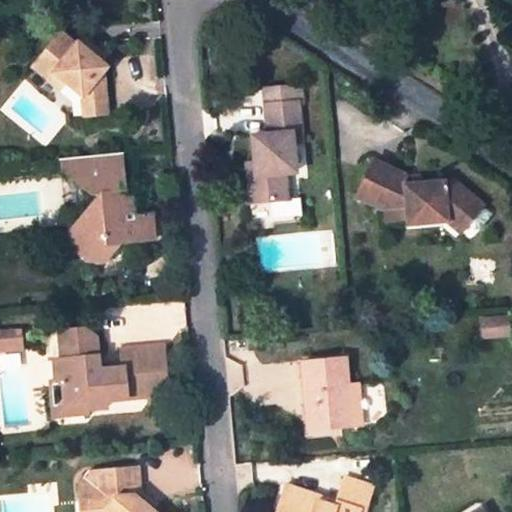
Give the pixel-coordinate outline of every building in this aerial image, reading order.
[(92,53),(97,47),(81,34),(74,41),(59,29),(35,59),(52,73),(54,70),(65,80),(82,94),(84,116),(106,113),(103,85),(95,78),(102,70),(106,64),(100,60),(101,60),(92,53)] [(92,53),(101,60),(106,54),(97,47),(92,53)] [(35,59),(31,64),(48,78),(52,73),(35,59)] [(52,73),(48,78),(58,87),(65,80),(54,70),(52,73)] [(95,78),(103,85),(102,70),(95,78)] [(264,90),(265,105),(297,103),(295,87),(264,90)] [(297,103),(265,105),(267,136),(251,136),(253,161),(255,176),(249,176),(251,202),(287,199),(284,172),(296,171),(293,143),(301,142),(297,103)] [(125,187),(122,152),(58,158),(61,176),(81,182),(100,189),(94,197),(82,211),(68,230),(69,241),(94,262),(105,261),(111,253),(111,242),(154,240),(153,228),(152,221),(152,212),(135,213),(133,187),(125,187)] [(481,207),(483,205),(454,181),(405,186),(404,174),(373,161),(356,196),(383,208),(407,207),(408,224),(410,224),(429,223),(429,211),(448,210),(466,225),(468,223),(474,229),(480,228),(488,218),(488,212),(481,207)] [(407,207),(383,208),(385,226),(408,224),(407,207)] [(429,211),(429,223),(446,222),(460,233),(466,225),(448,210),(429,211)] [(174,264),(117,269),(118,295),(177,292),(174,264)] [(53,360),(56,380),(62,387),(64,404),(88,402),(89,410),(107,408),(106,403),(148,399),(167,379),(164,346),(120,350),(122,373),(100,374),(96,336),(84,327),(58,330),(60,360),(53,360)] [(30,331),(21,332),(21,344),(31,343),(30,331)] [(21,344),(21,332),(4,333),(6,351),(22,349),(21,344)] [(308,428),(350,425),(347,386),(345,358),(302,361),(308,428)] [(52,419),(65,418),(64,404),(62,387),(56,380),(48,381),(52,419)] [(350,425),(360,425),(357,385),(347,386),(350,425)] [(88,402),(64,404),(65,418),(89,416),(89,410),(88,402)] [(91,471),(79,485),(81,498),(88,498),(89,511),(155,511),(141,499),(138,468),(91,471)] [(366,511),(374,487),(347,477),(339,502),(361,509),(366,511)] [(360,511),(361,509),(339,502),(336,501),(335,505),(316,499),(318,495),(285,483),(279,503),(288,506),(286,511),(360,511)] [(336,501),(318,495),(316,499),(335,505),(336,501)] [(82,511),(89,511),(88,498),(81,498),(82,511)] [(279,503),(276,511),(286,511),(288,506),(279,503)]
